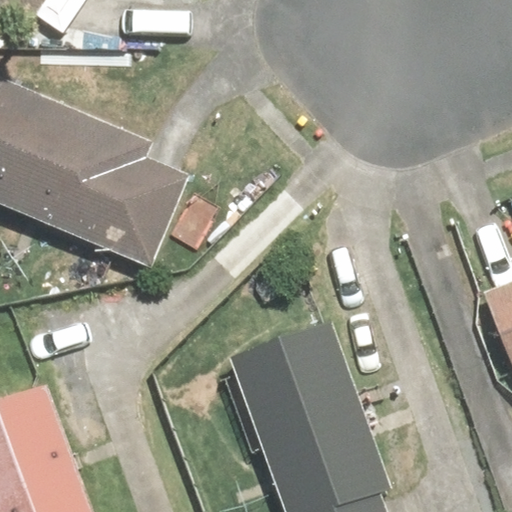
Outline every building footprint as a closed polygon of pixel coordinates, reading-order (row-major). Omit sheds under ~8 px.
[(0,0),(0,12),(29,32),(50,0),(0,0)] [(0,86),(0,212),(152,274),(190,181),(148,164),(154,148),(0,86)] [(511,284),(478,298),(511,383),(511,284)] [(331,328),(228,365),(280,511),(384,511),(381,502),(392,498),(331,328)] [(91,511),(48,391),(0,408),(0,511),(91,511)]
